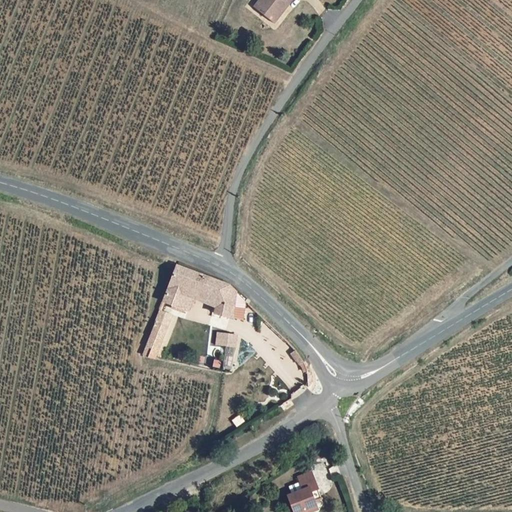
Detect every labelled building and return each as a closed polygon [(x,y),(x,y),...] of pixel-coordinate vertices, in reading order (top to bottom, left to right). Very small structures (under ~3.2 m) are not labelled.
[(257,0),(269,9),(275,0),(257,0)] [(279,0),(275,0),(269,9),(272,11),(279,0)] [(178,267),(164,302),(189,312),(196,292),(219,302),(217,317),(230,322),(230,320),(233,295),(229,293),(231,288),(230,287),(178,267)] [(229,293),(233,295),(230,320),(239,322),(242,301),(231,288),(229,293)] [(158,323),(153,338),(164,343),(170,328),(158,323)] [(215,346),(224,347),(223,370),(234,371),(235,333),(215,333),(215,346)] [(155,350),(161,352),(164,343),(153,338),(149,348),(155,350)] [(146,356),(152,357),(155,350),(149,348),(146,356)] [(286,499),(291,511),(306,511),(319,507),(317,502),(313,494),(320,491),(313,473),(295,480),(300,493),(286,499)] [(320,491),(313,494),(317,502),(324,499),(320,491)]
